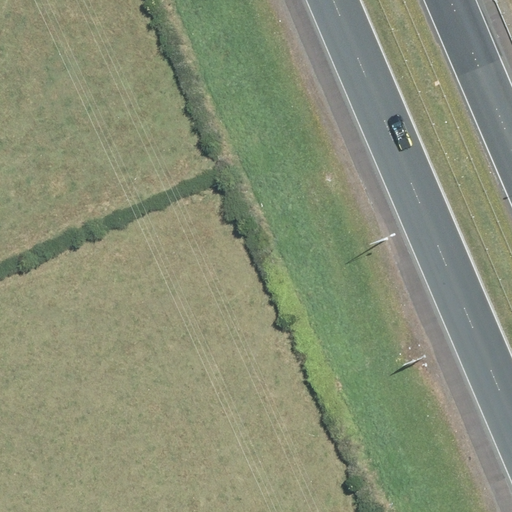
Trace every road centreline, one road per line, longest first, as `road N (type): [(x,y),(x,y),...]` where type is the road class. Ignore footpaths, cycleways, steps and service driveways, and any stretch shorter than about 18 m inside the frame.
road 1 (motorway): [(511,434),(326,0)]
road 2 (motorway): [(458,0),(511,124)]
